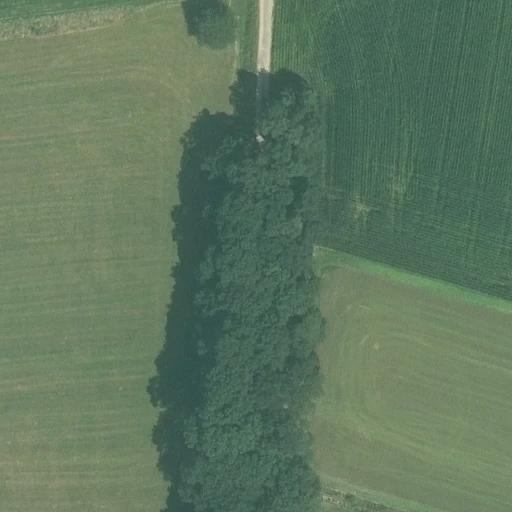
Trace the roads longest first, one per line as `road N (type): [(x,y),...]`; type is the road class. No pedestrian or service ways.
road 1 (track): [(242,273),(255,0)]
road 2 (unclassified): [(236,511),(242,273)]
